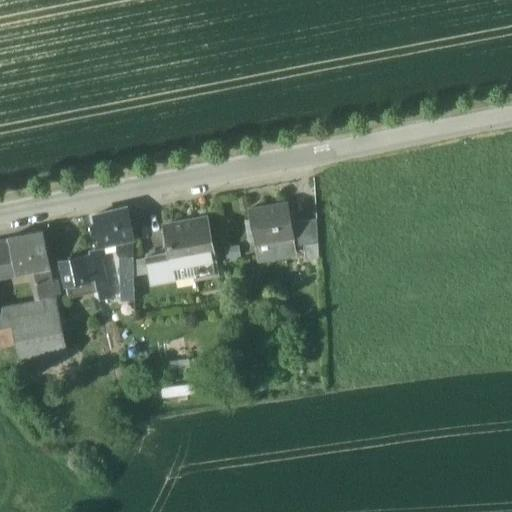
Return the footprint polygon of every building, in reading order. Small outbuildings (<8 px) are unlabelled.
[(288,204),(248,211),(257,261),(275,258),(272,241),(292,238),(294,238),(291,224),(288,204)] [(127,209),(95,217),(99,232),(103,246),(116,243),(133,239),(133,238),(127,209)] [(206,219),(164,227),(168,252),(171,268),(173,268),(192,263),(195,280),(217,275),(206,219)] [(316,219),(291,224),(294,238),(292,238),(294,248),(303,246),(318,243),(316,219)] [(48,265),(43,232),(7,238),(7,241),(13,271),(32,268),(48,265)] [(133,239),(116,243),(116,281),(134,281),(133,239)] [(7,241),(0,242),(0,273),(13,271),(7,241)] [(318,243),(303,246),(305,260),(318,257),(318,243)] [(97,249),(89,253),(89,258),(94,279),(104,276),(97,249)] [(168,252),(146,257),(151,284),(175,280),(173,268),(171,268),(168,252)] [(89,258),(60,264),(65,285),(94,279),(89,258)] [(52,283),(48,265),(32,268),(39,302),(42,315),(58,312),(56,302),(55,296),(52,283)] [(104,276),(94,279),(95,288),(106,286),(104,276)] [(39,302),(3,311),(6,323),(14,321),(42,315),(39,302)] [(42,315),(14,321),(23,358),(66,348),(58,312),(42,315)] [(28,506),(17,492),(10,498),(21,511),(28,506)]
